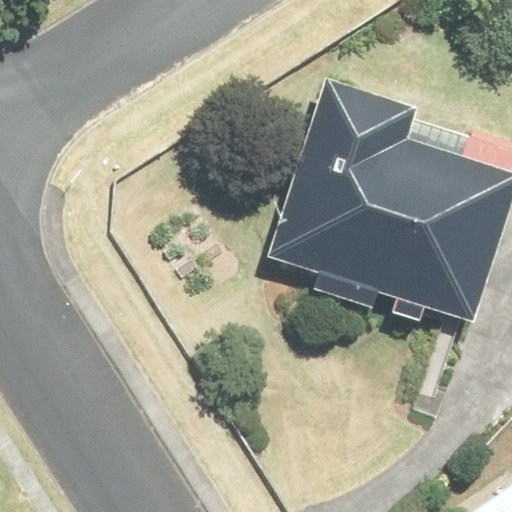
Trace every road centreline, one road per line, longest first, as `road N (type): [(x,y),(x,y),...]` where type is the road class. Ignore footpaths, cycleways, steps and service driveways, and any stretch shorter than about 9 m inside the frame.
road 1 (residential): [(0,287),(142,511)]
road 2 (residential): [(0,113),(192,0)]
